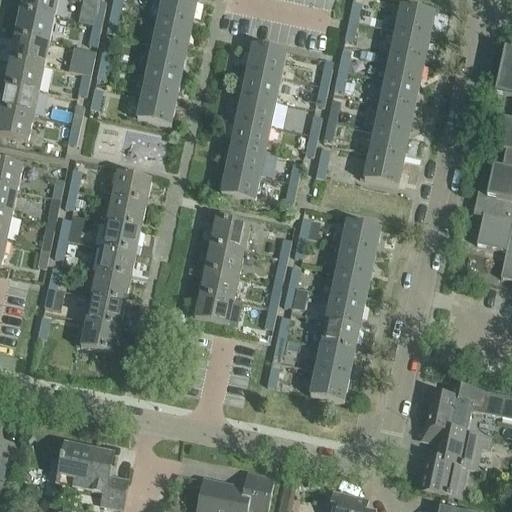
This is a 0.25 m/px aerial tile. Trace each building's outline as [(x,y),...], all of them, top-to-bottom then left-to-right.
[(24,0),(21,15),(55,22),(59,0),(24,0)] [(114,0),(111,17),(120,19),(124,0),(114,0)] [(164,0),(164,2),(198,9),(199,0),(164,0)] [(164,2),(159,27),(193,34),(198,9),(164,2)] [(353,7),(349,26),(358,28),(362,9),(353,7)] [(401,11),(396,36),(430,43),(435,18),(401,11)] [(97,12),(93,31),(102,33),(106,14),(97,12)] [(21,15),(16,40),(50,47),(55,22),(21,15)] [(116,37),(120,19),(111,17),(107,36),(116,37)] [(349,26),(345,46),(354,48),(358,28),(349,26)] [(159,27),(154,51),(187,58),(193,34),(159,27)] [(89,51),(98,53),(102,33),(93,31),(89,51)] [(396,36),(391,61),(425,68),(430,43),(396,36)] [(16,40),(11,64),(45,71),(50,47),(16,40)] [(105,45),(101,65),(110,66),(114,47),(105,45)] [(154,51),(148,75),(182,82),(187,58),(154,51)] [(253,51),(248,77),(282,84),(287,58),(253,51)] [(362,55),(360,64),(371,66),(373,58),(362,55)] [(488,152),(478,200),(477,201),(487,203),(477,251),(506,257),(501,284),(511,286),(511,57),(504,56),(496,98),(511,101),(511,128),(504,126),(498,154),(488,152)] [(343,57),(339,76),(348,77),(351,59),(343,57)] [(86,61),(82,80),(92,82),(96,63),(86,61)] [(391,61),(386,85),(420,92),(425,68),(391,61)] [(11,64),(6,89),(39,96),(45,71),(11,64)] [(101,65),(97,85),(106,87),(110,66),(101,65)] [(325,67),(319,92),(329,94),(333,74),(332,74),(334,68),(325,67)] [(148,75),(143,99),(177,107),(182,82),(148,75)] [(339,76),(335,96),(343,98),(348,77),(339,76)] [(248,77),(243,101),(277,109),(282,84),(248,77)] [(78,100),(87,102),(92,82),(82,80),(78,100)] [(386,85),(381,110),(415,117),(420,92),(386,85)] [(6,89),(0,113),(34,120),(39,96),(6,89)] [(315,111),(324,113),(329,94),(319,92),(315,111)] [(95,95),(91,115),(100,117),(104,97),(95,95)] [(171,132),(177,107),(143,99),(138,125),(171,132)] [(332,106),(328,124),(337,126),(341,109),(342,103),(334,100),(332,106)] [(243,101),(237,126),(271,133),(277,109),(243,101)] [(76,110),(72,129),(81,131),(85,112),(76,110)] [(381,110),(376,134),(410,141),(415,117),(381,110)] [(0,141),(28,147),(34,120),(0,113),(0,114),(0,141)] [(313,121),(309,141),(319,142),(323,123),(313,121)] [(324,145),(333,147),(337,126),(328,124),(324,145)] [(237,126),(232,150),(266,157),(271,133),(237,126)] [(68,149),(77,150),(81,131),(72,129),(68,149)] [(376,134),(371,158),(404,166),(410,141),(376,134)] [(305,161),(314,163),(319,142),(309,141),(305,161)] [(232,150),(227,175),(261,182),(266,157),(232,150)] [(322,155),(318,175),(327,177),(331,157),(322,155)] [(399,193),(404,166),(371,158),(365,186),(399,193)] [(0,166),(0,191),(18,197),(24,171),(0,166)] [(293,169),(289,188),(298,189),(302,171),(293,169)] [(74,175),(70,195),(78,197),(86,198),(89,184),(81,182),(82,177),(74,175)] [(255,208),(261,182),(227,175),(221,201),(255,208)] [(119,179),(113,205),(147,212),(152,186),(119,179)] [(56,183),(52,202),(61,204),(66,185),(56,183)] [(285,208),(294,209),(294,210),(298,189),(289,188),(285,208)] [(0,191),(0,217),(13,220),(18,197),(0,191)] [(74,217),(78,197),(70,195),(65,215),(74,217)] [(57,226),(61,204),(52,202),(48,224),(57,226)] [(113,205),(108,229),(141,237),(147,212),(113,205)] [(0,217),(0,247),(7,249),(13,220),(0,217)] [(303,224),(299,243),(308,245),(312,226),(303,224)] [(63,225),(60,242),(69,243),(72,226),(63,225)] [(216,225),(211,251),(245,258),(250,232),(216,225)] [(347,228),(342,252),(376,259),(381,235),(347,228)] [(108,229),(103,254),(136,261),(141,237),(108,229)] [(46,234),(42,252),(51,254),(55,236),(46,234)] [(64,266),(68,246),(69,243),(60,242),(55,264),(64,266)] [(299,243),(295,264),(304,265),(308,245),(299,243)] [(283,245),(279,265),(288,267),(292,247),(283,245)] [(211,251),(206,276),(239,283),(245,258),(211,251)] [(37,273),(46,275),(51,254),(42,252),(37,273)] [(342,252),(337,277),(371,283),(376,259),(342,252)] [(103,254),(97,278),(131,285),(136,261),(103,254)] [(275,284),(284,286),(288,267),(279,265),(275,284)] [(292,273),(289,292),(298,294),(301,275),(292,273)] [(53,274),(49,293),(58,294),(62,276),(53,274)] [(206,276),(200,300),(234,307),(239,283),(206,276)] [(337,277),(332,301),(366,308),(371,283),(337,277)] [(97,278),(92,303),(125,310),(131,285),(97,278)] [(284,312),(293,314),(298,294),(289,292),(284,312)] [(49,293),(45,313),(54,315),(58,294),(49,293)] [(273,295),(269,314),(278,316),(282,297),(273,295)] [(229,332),(234,307),(200,300),(195,325),(229,332)] [(332,301),(326,325),(361,332),(366,308),(332,301)] [(92,303),(87,326),(120,334),(125,310),(92,303)] [(265,334),(273,336),(278,316),(269,314),(265,334)] [(282,322),(279,341),(287,343),(291,324),(282,322)] [(42,323),(38,343),(47,345),(51,325),(42,323)] [(326,325),(321,350),(356,357),(361,332),(326,325)] [(81,352),(115,359),(120,334),(87,326),(81,352)] [(279,341),(274,362),(283,364),(287,343),(279,341)] [(321,350),(316,374),(350,381),(356,357),(321,350)] [(272,372),(268,391),(276,393),(280,373),(272,372)] [(345,409),(350,381),(316,374),(310,402),(345,409)] [(435,402),(428,434),(467,442),(473,412),(485,414),(488,401),(455,394),(453,405),(435,402)] [(441,450),(438,466),(470,473),(469,475),(476,477),(481,454),(488,456),(490,447),(467,442),(428,434),(425,447),(441,450)] [(66,449),(56,492),(102,502),(99,511),(123,511),(129,486),(110,482),(114,459),(66,449)] [(0,497),(4,498),(14,453),(0,450),(0,497)] [(469,475),(470,473),(438,466),(429,464),(423,497),(463,505),(469,475)] [(269,511),(276,485),(248,479),(245,493),(205,484),(198,511),(269,511)] [(334,511),(367,511),(369,505),(332,497),(329,511),(334,511)]
